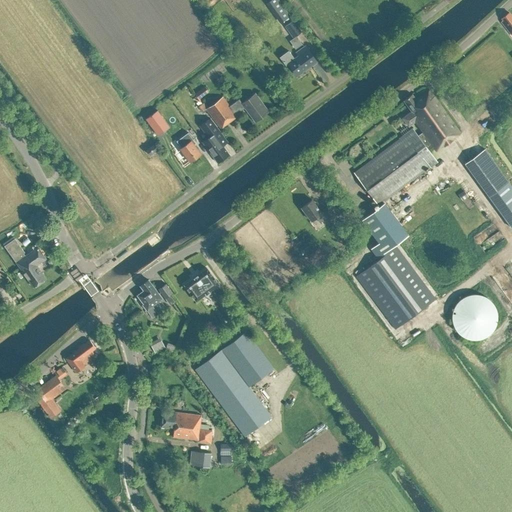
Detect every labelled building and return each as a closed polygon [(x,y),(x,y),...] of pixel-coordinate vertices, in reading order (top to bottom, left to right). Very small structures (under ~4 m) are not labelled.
[(278,0),(269,0),(265,3),(280,23),(290,16),(278,0)] [(511,16),(509,12),(501,18),(503,20),(501,21),(511,36),(511,16)] [(294,19),(284,25),(293,37),(302,30),(294,19)] [(316,61),(305,46),(296,52),(298,55),(294,58),(288,50),(279,57),(286,66),(289,64),(297,75),(316,61)] [(208,91),(204,86),(195,93),(199,98),(208,91)] [(385,253),(383,251),(407,233),(382,200),(436,161),(428,150),(433,147),(435,151),(460,133),(429,90),(416,100),(412,94),(403,100),(411,111),(402,118),(408,126),(414,122),(422,132),(418,135),(413,128),(354,172),(379,205),(361,219),(379,242),(371,248),(378,257),(385,253)] [(268,111),(255,93),(242,102),(239,98),(229,105),(222,96),(206,108),(220,128),(237,116),(235,114),(245,108),(255,121),(268,111)] [(156,109),(145,116),(157,133),(168,125),(156,109)] [(228,142),(210,118),(199,126),(208,137),(201,142),(217,163),(229,154),(223,145),(228,142)] [(188,132),(176,140),(181,147),(180,148),(189,161),(200,153),(193,143),(195,142),(193,139),(188,133),(188,132)] [(149,154),(157,149),(153,145),(146,150),(149,154)] [(489,195),(508,181),(483,148),(464,162),(489,195)] [(511,186),(508,181),(489,195),(511,226),(511,186)] [(465,189),(459,193),(463,199),(469,195),(465,189)] [(321,212),(311,199),(301,207),(311,220),(315,216),(319,222),(327,216),(328,218),(334,214),(328,206),(322,210),(323,211),(321,212)] [(340,234),(350,226),(344,219),(335,226),(340,234)] [(25,255),(23,252),(24,251),(14,238),(4,245),(33,287),(45,278),(36,264),(45,258),(37,247),(25,255)] [(395,245),(385,253),(378,257),(355,275),(395,328),(435,299),(395,245)] [(184,284),(189,291),(195,300),(218,284),(206,268),(184,284)] [(151,317),(157,313),(151,305),(161,298),(148,280),(140,286),(143,290),(137,294),(143,303),(142,304),(151,317)] [(169,304),(173,301),(169,295),(172,293),(165,284),(158,289),(169,304)] [(460,341),(497,326),(482,289),(445,304),(460,341)] [(244,434),(270,415),(248,386),(272,368),(245,332),(195,368),(244,434)] [(165,348),(160,337),(149,342),(155,354),(165,348)] [(95,348),(89,340),(83,344),(83,343),(78,347),(78,348),(73,351),(74,353),(68,357),(72,362),(70,364),(76,372),(84,365),(83,364),(95,355),(92,350),(95,348)] [(38,391),(34,394),(51,418),(62,410),(53,398),(65,388),(56,375),(36,389),(38,391)] [(174,413),(162,411),(160,426),(174,428),(173,436),(197,439),(197,440),(210,442),(212,429),(208,429),(209,425),(199,424),(200,414),(175,411),(174,413)] [(220,443),(220,455),(231,456),(231,443),(220,443)] [(192,449),(191,463),(209,465),(210,450),(192,449)]
